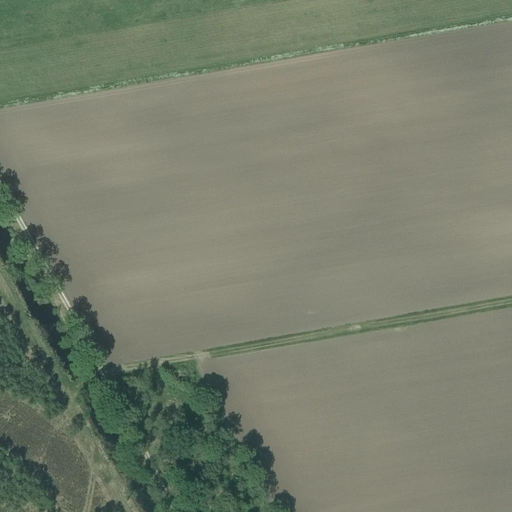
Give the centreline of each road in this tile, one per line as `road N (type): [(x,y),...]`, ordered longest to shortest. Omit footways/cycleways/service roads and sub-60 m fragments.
road 1 (track): [(101,372),(511,300)]
road 2 (track): [(176,511),(0,184)]
road 3 (track): [(0,269),(132,511)]
